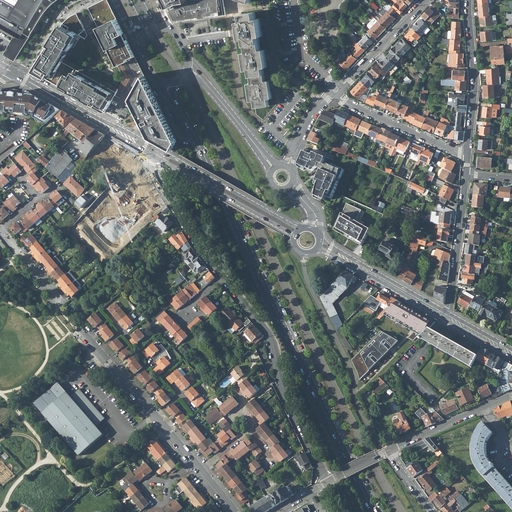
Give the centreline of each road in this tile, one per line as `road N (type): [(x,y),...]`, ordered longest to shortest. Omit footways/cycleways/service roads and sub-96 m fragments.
road 1 (primary): [(168,82),(373,511)]
road 2 (residential): [(221,276),(271,339),(294,422),(328,481)]
road 3 (secondary): [(300,229),(160,151)]
road 4 (secondary): [(158,158),(293,238)]
road 5 (residential): [(470,0),(476,84),(467,155)]
road 6 (residential): [(336,88),(344,100),(467,155)]
road 7 (secondary): [(446,311),(319,235)]
road 8 (secondary): [(316,248),(443,317)]
road 9 (residential): [(466,172),(446,311)]
road 10 (secondary): [(278,165),(188,63)]
road 11 (residential): [(158,158),(170,202),(221,276)]
road 12 (residential): [(511,394),(388,450)]
road 13 (secondary): [(45,91),(158,158)]
road 14 (secondary): [(160,151),(45,91)]
road 15 (secondary): [(187,73),(270,171)]
road 16 (residential): [(336,88),(428,0)]
